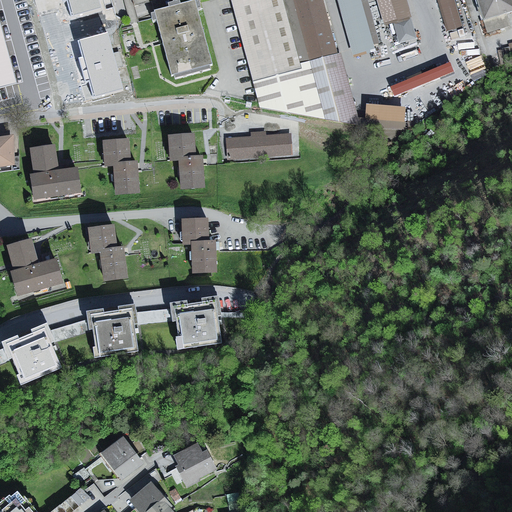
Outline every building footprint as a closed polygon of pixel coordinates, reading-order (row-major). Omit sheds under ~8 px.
[(127,0),(130,8),(148,5),(165,0),(230,0),(259,109),(365,126),(327,0),(127,0)] [(165,0),(148,5),(169,85),(214,73),(194,0),(165,0)] [(367,0),(337,0),(354,60),(382,53),(367,0)] [(395,22),(399,41),(416,37),(407,0),(378,0),(384,24),(395,22)] [(464,26),(455,0),(438,0),(448,31),(464,26)] [(511,0),(475,0),(484,29),(511,20),(511,0)] [(0,21),(0,89),(17,85),(0,21)] [(406,129),(406,104),(367,103),(366,128),(406,129)] [(0,166),(18,166),(16,135),(0,135),(0,166)] [(195,136),(168,138),(170,164),(178,164),(180,191),(207,189),(204,160),(196,160),(195,136)] [(227,160),(293,155),(292,136),(225,140),(227,160)] [(129,142),(102,143),(104,170),(113,169),(115,196),(141,194),(139,165),(131,166),(129,142)] [(55,149),(30,152),(32,175),(57,172),(55,149)] [(77,170),(31,177),(34,200),(80,194),(77,170)] [(208,221),(180,224),(183,249),(192,248),(193,275),(217,275),(216,244),(210,244),(208,221)] [(114,227),(87,230),(91,257),(99,255),(103,282),(129,278),(125,249),(117,250),(114,227)] [(31,241),(5,248),(13,272),(38,265),(31,241)] [(56,261),(10,275),(16,296),(63,282),(56,261)] [(219,296),(171,304),(178,348),(225,340),(219,296)] [(134,305),(87,314),(95,358),(143,349),(134,305)] [(44,326),(3,345),(21,384),(62,365),(44,326)] [(121,482),(142,465),(123,439),(102,455),(121,482)] [(201,443),(175,457),(191,488),(217,474),(201,443)] [(82,486),(72,495),(80,504),(90,495),(82,486)] [(173,511),(151,486),(132,502),(141,511),(173,511)] [(29,511),(17,497),(0,510),(0,511),(29,511)]
